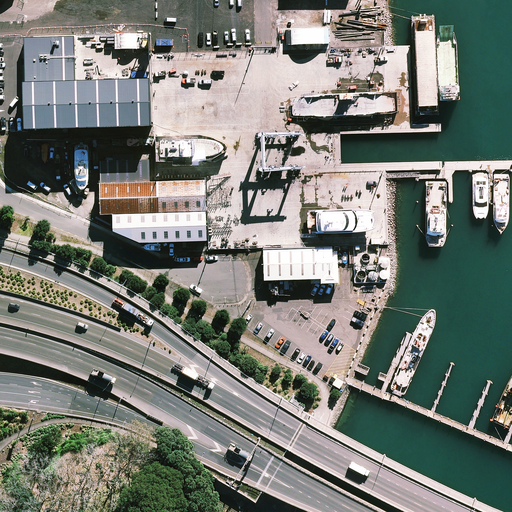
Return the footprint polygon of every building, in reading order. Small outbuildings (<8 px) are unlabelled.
[(75,36),(24,37),(26,129),(149,127),(149,79),(75,81),(75,36)] [(101,182),(149,181),(149,159),(100,161),(101,182)] [(250,173),(213,175),(215,246),(252,245),(250,173)] [(112,215),(206,212),(205,181),(100,185),(100,216),(112,215)] [(112,215),(113,233),(139,244),(206,242),(206,212),(112,215)] [(332,242),(262,244),(263,276),(334,273),(332,242)] [(343,381),(337,377),(332,384),(339,388),(343,381)] [(207,502),(204,507),(204,511),(240,511),(240,506),(237,501),(233,497),(228,494),(222,493),(216,494),(211,497),(207,502)]
